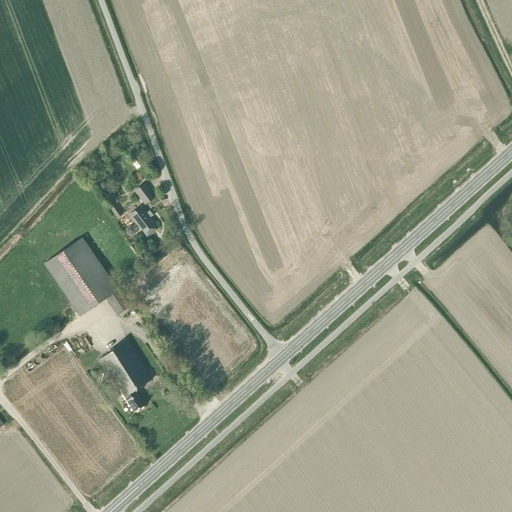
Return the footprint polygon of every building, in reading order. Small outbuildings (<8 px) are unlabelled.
[(145,204),(155,197),(145,183),(135,190),(145,204)] [(113,207),(111,204),(109,206),(117,218),(123,214),(116,205),(113,207)] [(157,229),(153,224),(155,223),(150,217),(153,215),(149,211),(147,212),(142,206),(130,215),(136,224),(133,226),(129,225),(126,228),(126,232),(128,236),(132,236),(135,234),(136,230),(139,228),(140,227),(147,236),(157,229)] [(118,289),(117,288),(82,238),(44,264),(80,316),(106,298),(117,314),(130,306),(119,289),(118,289)] [(144,405),(135,390),(152,379),(128,341),(99,359),(121,393),(122,393),(127,400),(134,412),(144,405)]
